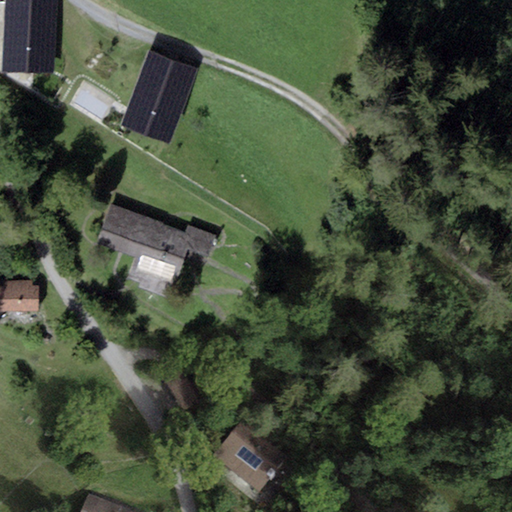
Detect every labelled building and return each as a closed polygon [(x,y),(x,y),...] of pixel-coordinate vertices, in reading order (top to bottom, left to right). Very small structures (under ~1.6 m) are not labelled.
[(57,0),(3,0),(0,71),(55,73),(57,0)] [(199,70),(148,50),(120,125),(171,144),(199,70)] [(188,230),(111,202),(96,244),(134,259),(127,278),(141,283),(139,288),(163,297),(182,246),(188,230)] [(188,230),(182,246),(209,255),(216,234),(190,225),(188,230)] [(4,286),(0,285),(0,312),(39,312),(39,286),(33,286),(33,281),(4,281),(4,286)] [(166,388),(183,418),(200,409),(182,378),(166,388)] [(246,422),(212,464),(259,501),(287,465),(268,449),(273,443),(246,422)] [(124,511),(89,499),(84,511),(124,511)]
